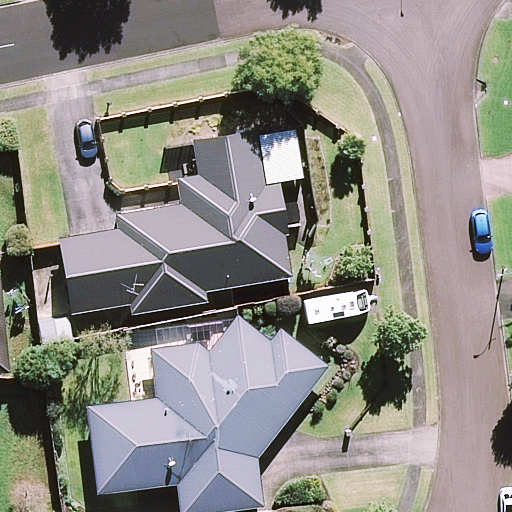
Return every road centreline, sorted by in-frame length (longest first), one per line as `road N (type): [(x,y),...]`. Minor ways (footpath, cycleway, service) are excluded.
road 1 (residential): [(465,511),(467,273),(431,0)]
road 2 (residential): [(0,49),(242,0)]
